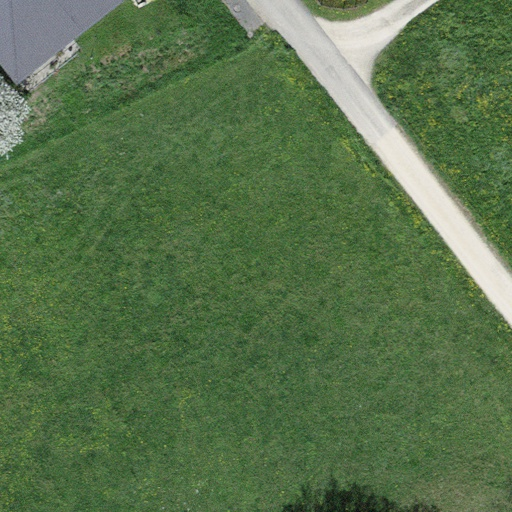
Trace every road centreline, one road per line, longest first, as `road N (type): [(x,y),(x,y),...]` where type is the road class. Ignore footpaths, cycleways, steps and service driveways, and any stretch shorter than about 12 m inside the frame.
road 1 (track): [(511,300),(383,136)]
road 2 (residential): [(383,136),(276,0)]
